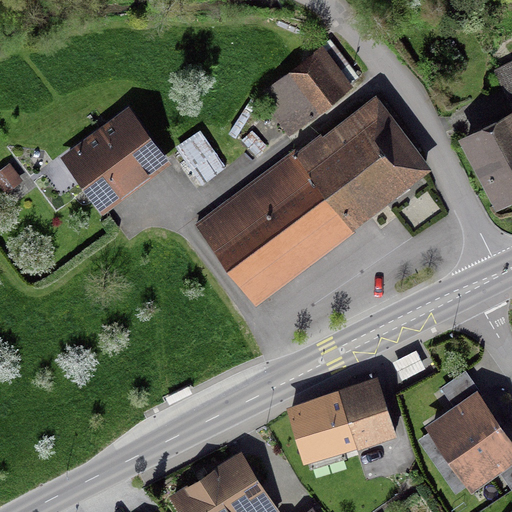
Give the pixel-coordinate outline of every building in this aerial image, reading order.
[(345,86),(360,75),(332,38),(317,50),(321,56),(288,82),(284,76),(258,95),(288,135),(311,118),(311,119),(313,117),(307,108),(342,82),(345,86)] [(295,152),(293,153),(343,221),(346,225),(423,167),(377,106),(380,104),(375,99),(368,104),(372,110),(326,145),(319,135),(296,153),(295,152)] [(511,99),(508,102),(511,108),(511,116),(465,141),(496,202),(511,193),(511,99)] [(101,207),(162,163),(126,114),(66,159),(101,207)] [(246,292),(343,221),(293,153),(266,173),(277,187),(207,241),(246,292)] [(398,379),(420,367),(411,351),(389,363),(398,379)] [(377,385),(288,414),(309,480),(360,464),(354,441),(392,430),(377,385)] [(495,423),(476,394),(428,426),(447,454),(495,423)] [(511,451),(511,448),(495,423),(447,454),(466,482),(511,451)] [(266,511),(234,462),(172,501),(179,511),(266,511)]
